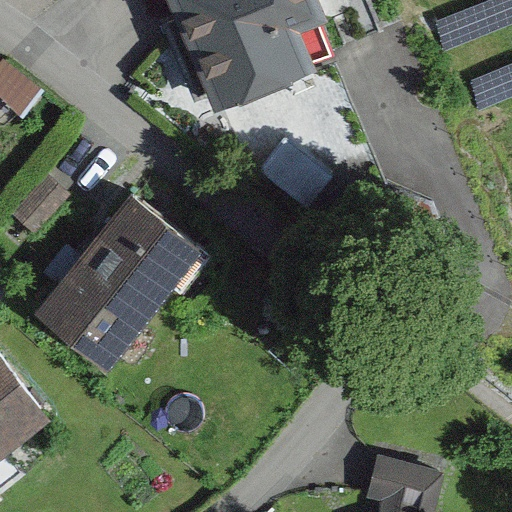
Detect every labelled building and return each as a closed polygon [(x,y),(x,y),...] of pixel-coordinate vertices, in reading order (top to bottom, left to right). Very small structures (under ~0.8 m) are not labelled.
[(165,0),(174,21),(159,27),(189,105),(207,97),(215,117),(230,111),(338,67),(323,29),(331,26),(320,0),(165,0)] [(338,67),(230,111),(277,224),(384,180),(338,67)] [(211,238),(119,167),(23,291),(115,362),(211,238)] [(0,450),(58,408),(0,333),(0,450)] [(424,511),(436,462),(369,447),(375,511),(459,511),(451,498),(429,511),(424,511)]
